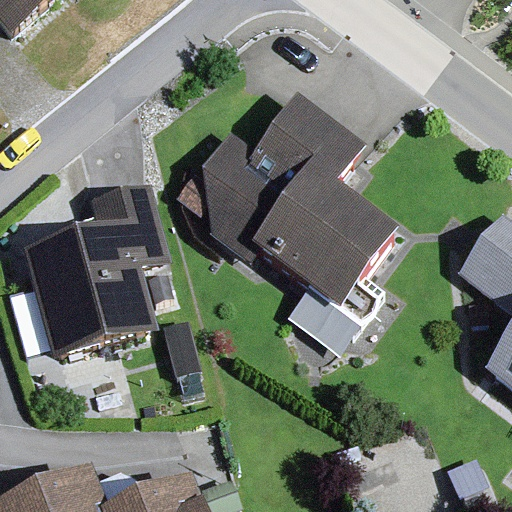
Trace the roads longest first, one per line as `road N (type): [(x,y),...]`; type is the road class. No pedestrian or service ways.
road 1 (residential): [(228,0),(0,189)]
road 2 (tertiary): [(511,132),(337,0)]
